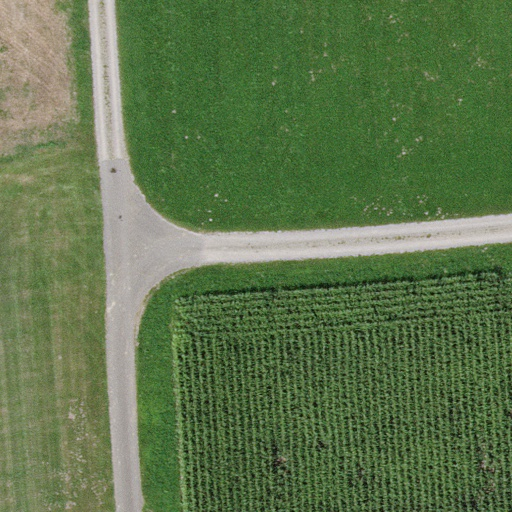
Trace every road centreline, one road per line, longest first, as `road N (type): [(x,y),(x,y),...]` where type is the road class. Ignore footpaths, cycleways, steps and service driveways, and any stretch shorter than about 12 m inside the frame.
road 1 (track): [(151,511),(112,0)]
road 2 (track): [(132,258),(511,220)]
